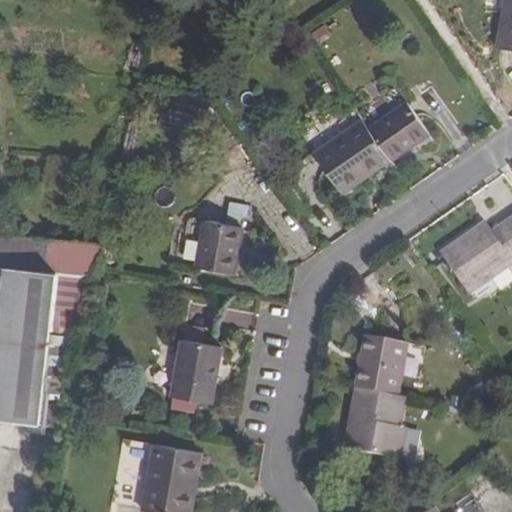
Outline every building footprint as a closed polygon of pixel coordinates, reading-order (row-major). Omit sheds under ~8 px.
[(511,0),(503,0),(495,47),(511,50),(511,0)] [(367,129),(388,159),(426,133),(405,101),(367,129)] [(390,161),(388,159),(367,129),(360,118),(311,152),(342,195),(390,161)] [(466,292),(511,260),(511,216),(491,232),(484,222),(439,253),(466,292)] [(239,228),(203,220),(195,266),(231,273),(239,228)] [(65,366),(68,336),(73,336),(80,275),(3,267),(0,290),(0,419),(38,424),(45,364),(65,366)] [(353,387),(395,395),(404,344),(363,336),(353,387)] [(220,347),(180,339),(169,395),(193,400),(209,403),(220,347)] [(355,422),(349,449),(398,458),(402,427),(397,426),(402,396),(395,395),(353,387),(347,420),(355,422)] [(191,410),(193,400),(169,395),(167,406),(191,410)] [(342,447),(349,449),(355,422),(347,420),(342,447)] [(182,511),(187,486),(192,486),(199,452),(121,438),(109,504),(157,511),(182,511)] [(187,511),(192,486),(187,486),(182,511),(187,511)]
